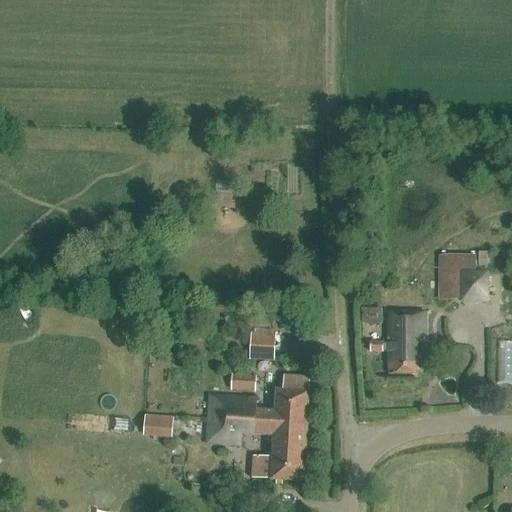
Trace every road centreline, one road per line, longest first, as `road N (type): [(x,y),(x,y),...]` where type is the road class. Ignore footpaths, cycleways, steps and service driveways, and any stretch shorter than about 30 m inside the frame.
road 1 (track): [(364,456),(348,434),(331,188),(330,0)]
road 2 (unclassified): [(346,511),(364,456),(396,431),(511,427)]
